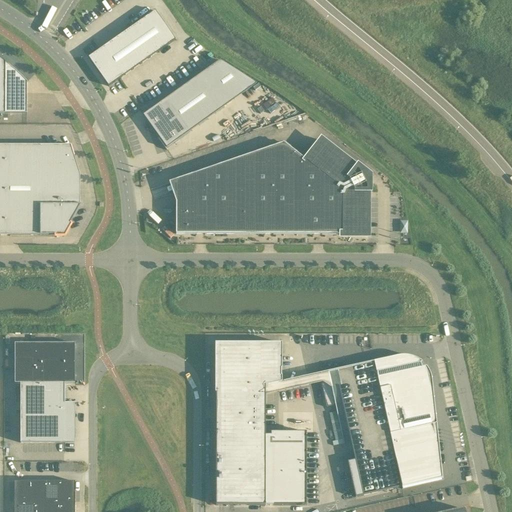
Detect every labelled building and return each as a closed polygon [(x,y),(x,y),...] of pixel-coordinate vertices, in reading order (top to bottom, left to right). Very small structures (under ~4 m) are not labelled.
[(155,11),(88,58),(89,59),(90,58),(108,85),(107,85),(108,87),(175,40),(174,39),(163,24),(163,23),(155,11)] [(0,113),(27,114),(27,82),(21,77),(16,72),(8,65),(1,59),(0,58),(0,113)] [(200,74),(143,115),(166,148),(224,107),(200,74)] [(176,203),(176,234),(341,234),(341,236),(368,236),(368,191),(369,191),(369,176),(358,168),(357,169),(321,140),(305,161),(283,143),(169,183),(176,203)] [(0,145),(0,235),(54,236),(54,237),(65,237),(72,225),(70,224),(81,205),(80,205),(80,176),(70,146),(0,145)] [(75,403),(65,403),(65,384),(75,383),(75,343),(14,344),(15,384),(20,384),(20,443),(75,443),(75,403)] [(216,422),(216,506),(278,506),(306,506),(306,474),(306,439),(306,433),(279,433),(270,433),(270,436),(265,436),(265,388),(265,385),(281,382),(281,377),(281,344),(216,344),(216,377),(216,422)] [(349,462),(357,497),(442,479),(431,378),(429,373),(427,370),(426,367),(422,368),(420,362),(416,359),(411,357),(406,356),(401,356),(397,357),(374,362),(377,378),(347,385),(345,375),(320,381),(326,408),(342,404),(355,460),(349,462)] [(14,482),(14,500),(14,511),(74,511),(75,500),(75,482),(14,482)]
